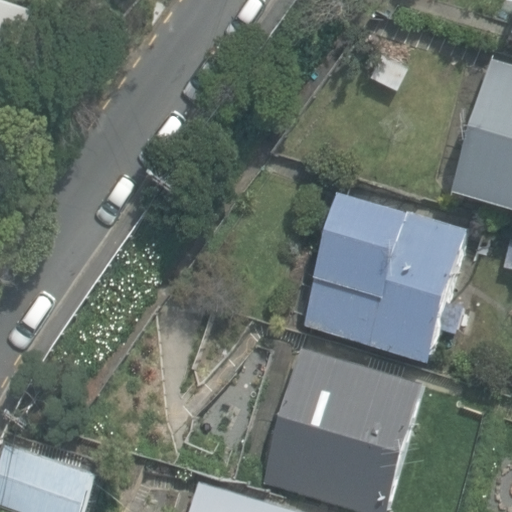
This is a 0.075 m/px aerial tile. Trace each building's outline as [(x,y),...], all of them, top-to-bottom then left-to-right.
[(0,0),(0,129),(4,131),(48,8),(22,0),(0,0)] [(511,60),(501,57),(463,191),(511,204),(511,60)] [(315,327),(443,361),(452,330),(465,333),(472,304),(460,301),(481,225),(352,191),(315,327)] [(271,482),(377,511),(400,511),(437,384),(308,348),(271,482)] [(0,488),(0,501),(35,511),(98,511),(111,470),(15,441),(0,488)] [(190,511),(333,511),(201,476),(190,511)]
